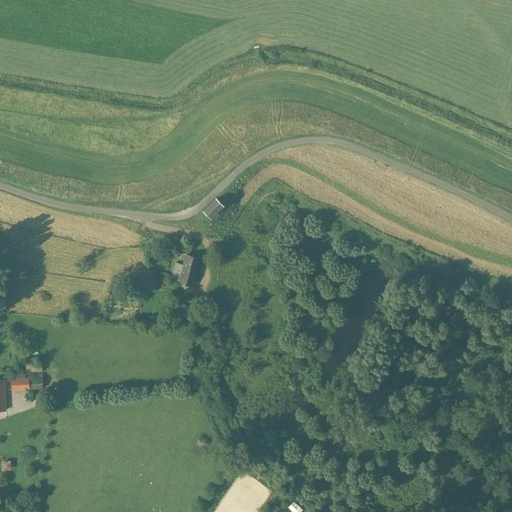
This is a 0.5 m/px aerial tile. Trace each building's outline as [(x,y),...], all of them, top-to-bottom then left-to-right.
[(216,197),(203,211),(211,219),(224,205),(216,197)] [(175,263),(171,280),(192,286),(194,279),(197,279),(199,272),(196,271),(200,257),(186,254),(183,265),(175,263)] [(140,270),(139,286),(156,288),(158,272),(140,270)] [(207,297),(185,300),(186,310),(208,307),(207,297)] [(29,390),(29,378),(29,377),(12,378),(13,391),(29,390)] [(13,460),(4,460),(4,469),(13,468),(13,460)]
